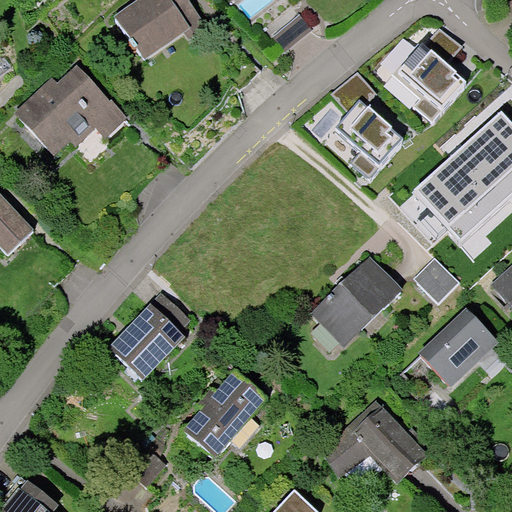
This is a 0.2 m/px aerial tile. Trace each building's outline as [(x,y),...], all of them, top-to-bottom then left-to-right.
[(152,60),(192,33),(197,41),(213,30),(192,0),(148,0),(123,18),(152,60)] [(301,22),(278,41),(290,55),(313,36),(301,22)] [(423,53),(402,78),(445,114),(466,89),(423,53)] [(59,156),(76,140),(82,147),(102,128),(110,137),(129,119),(83,69),(63,87),(56,79),(19,113),(59,156)] [(360,108),(338,134),(382,171),(404,145),(360,108)] [(511,120),(502,110),(414,190),(461,241),(511,194),(511,120)] [(40,232),(0,191),(0,240),(15,256),(40,232)] [(351,346),(408,291),(377,258),(319,313),(351,346)] [(420,278),(444,302),(464,282),(440,258),(420,278)] [(511,281),(503,290),(511,300),(511,281)] [(185,333),(195,322),(169,296),(159,307),(116,351),(149,383),(192,339),(185,333)] [(428,354),(460,388),(507,343),(476,310),(428,354)] [(190,431),(223,459),(274,400),(241,371),(190,431)] [(390,408),(361,437),(356,432),(327,453),(345,478),(376,456),(405,485),(436,455),(390,408)] [(129,470),(150,490),(172,468),(151,447),(129,470)] [(50,511),(25,491),(6,511),(50,511)] [(319,511),(298,492),(279,511),(319,511)]
